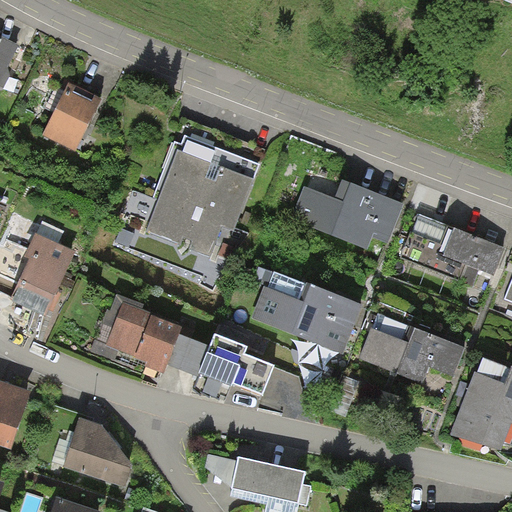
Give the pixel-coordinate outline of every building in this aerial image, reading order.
[(0,78),(15,52),(0,43),(0,78)] [(94,106),(63,89),(38,136),(69,153),(94,106)] [(231,240),(258,173),(177,141),(140,235),(208,262),(218,235),(231,240)] [(370,235),(385,241),(399,208),(345,187),(338,205),(299,189),(287,220),(364,251),(370,235)] [(484,293),(500,250),(415,218),(399,261),(484,293)] [(45,297),(65,255),(33,240),(13,282),(45,297)] [(343,356),(363,309),(311,287),(303,306),(265,291),(254,318),(343,356)] [(180,335),(183,329),(124,306),(108,346),(135,357),(134,359),(146,364),(144,367),(164,375),(168,365),(180,335)] [(448,379),(460,352),(410,330),(404,344),(367,328),(354,358),(417,385),(423,371),(425,369),(448,379)] [(198,374),(210,347),(180,335),(168,365),(198,376),(198,374)] [(261,396),(273,367),(245,355),(248,348),(215,335),(210,347),(198,374),(224,385),(232,388),(233,385),(261,396)] [(471,374),(447,436),(496,451),(506,422),(511,424),(511,370),(507,368),(501,385),(471,374)] [(31,393),(0,382),(0,446),(12,450),(31,393)] [(103,427),(80,420),(64,469),(125,489),(132,468),(103,427)] [(238,461),(208,455),(206,468),(232,488),(238,461)] [(305,475),(239,459),(238,461),(232,488),(231,490),(269,499),(265,511),(295,511),(298,504),(302,485),(305,475)] [(93,511),(57,500),(53,511),(93,511)]
